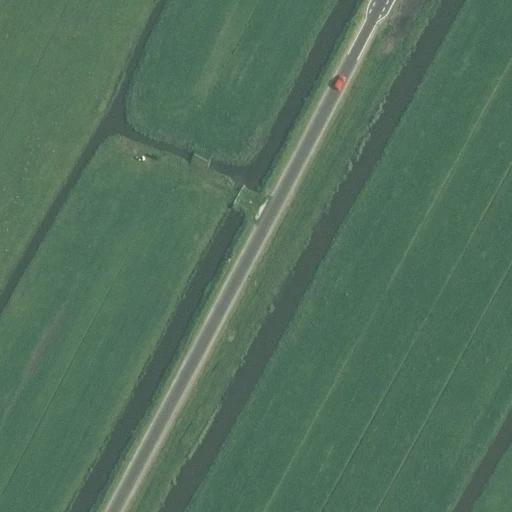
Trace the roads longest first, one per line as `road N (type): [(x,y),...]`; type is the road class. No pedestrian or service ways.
road 1 (tertiary): [(125,511),(400,0)]
road 2 (track): [(221,151),(202,185),(283,222)]
